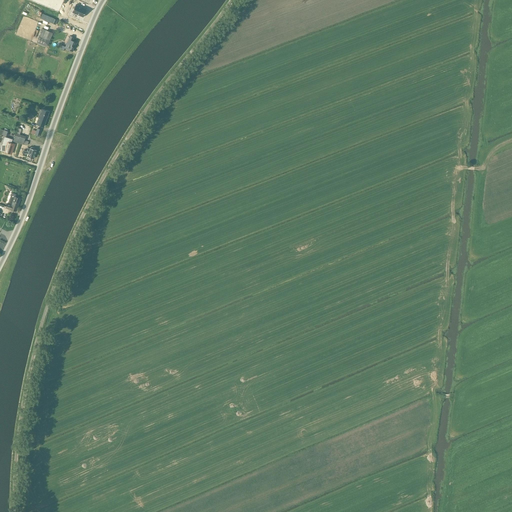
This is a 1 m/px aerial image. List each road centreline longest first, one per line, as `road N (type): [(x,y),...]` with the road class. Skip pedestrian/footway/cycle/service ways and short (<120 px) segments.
road 1 (unclassified): [(13,511),(26,388),(71,240),(129,134),(229,0)]
road 2 (secondary): [(0,266),(103,0)]
